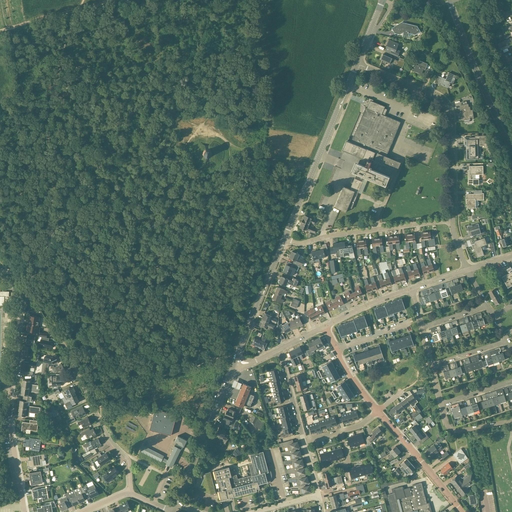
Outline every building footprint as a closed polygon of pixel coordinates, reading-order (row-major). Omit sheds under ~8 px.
[(415,33),(419,30),(417,26),(413,25),(413,26),(404,24),(402,25),(399,24),(396,26),(395,29),(404,32),(403,35),(408,37),(409,34),(415,35),(415,33)] [(398,57),(400,51),(396,50),(399,44),(389,40),(386,47),(387,48),(385,52),(398,57)] [(402,68),(405,60),(400,58),(398,61),(388,57),(383,54),(380,60),(382,60),(381,63),(385,65),(386,62),(387,60),(393,63),(393,64),(402,68)] [(431,79),(433,72),(425,68),(427,64),(420,61),(418,65),(415,64),(413,70),(420,73),(419,75),(425,78),(426,77),(431,79)] [(452,85),(456,76),(448,73),(446,79),(437,76),(434,82),(444,86),(445,86),(447,87),(449,83),(452,85)] [(343,187),(334,208),(335,208),(346,213),(348,208),(352,209),(359,193),(359,192),(364,179),(366,180),(367,180),(367,181),(388,189),(389,190),(395,175),(395,176),(397,173),(400,165),(401,163),(386,157),(401,123),(385,116),(387,110),(386,109),(384,108),(385,107),(373,102),(373,100),(369,98),(369,100),(367,99),(366,101),(365,100),(363,105),(367,107),(367,108),(365,108),(351,142),(348,141),(346,140),(342,151),(343,151),(347,153),(362,159),(360,164),(356,162),(355,164),(352,172),(356,174),(355,176),(350,190),(344,187),(343,187)] [(461,117),(462,116),(462,121),(472,119),(472,116),(473,116),(472,110),(470,110),(469,107),(468,107),(468,104),(460,105),(460,108),(460,109),(461,117)] [(486,136),(474,136),(474,137),(464,138),(464,146),(467,146),(467,150),(466,150),(466,160),(477,159),(477,156),(478,154),(478,146),(486,146),(486,136)] [(468,184),(473,184),(473,185),(479,185),(479,179),(473,179),(473,175),(483,174),(483,166),(469,166),(469,170),(468,170),(468,184)] [(478,201),(478,200),(484,200),(483,194),(473,194),(466,195),(467,208),(478,208),(478,206),(479,205),(479,202),(478,201)] [(318,222),(316,221),(311,219),(312,219),(304,216),(302,222),(309,225),(310,223),(314,225),(317,226),(318,222)] [(308,227),(309,225),(302,222),(299,228),(306,231),(307,230),(313,233),(315,229),(308,227)] [(477,237),(485,235),(483,228),(479,229),(478,224),(467,227),(470,235),(476,233),(477,237)] [(431,239),(430,232),(425,232),(426,240),(428,240),(428,243),(429,247),(435,246),(434,239),(431,239)] [(506,238),(500,240),(502,247),(510,245),(508,240),(511,239),(510,234),(505,236),(506,238)] [(481,247),(486,245),(484,238),(474,241),(475,243),(471,245),(473,250),(475,249),(477,257),(484,255),(483,251),(482,251),(481,247)] [(336,251),(339,250),(338,243),(333,244),(334,248),(330,248),(331,254),(337,253),(336,251)] [(340,253),(349,252),(350,258),(355,258),(352,245),(345,246),(344,243),(338,243),(339,250),(340,253)] [(328,256),(327,248),(317,251),(319,259),(325,257),(328,256)] [(303,262),(303,261),(303,259),(303,258),(303,257),(302,256),(299,255),(299,254),(292,251),(289,258),(294,260),(293,263),(301,266),(302,266),(303,262)] [(312,254),(309,254),(310,261),(319,259),(317,251),(311,253),(312,254)] [(390,251),(386,252),(387,261),(396,260),(395,256),(390,256),(390,251)] [(424,275),(429,273),(427,266),(425,267),(424,263),(420,264),(422,268),(421,268),(424,275)] [(292,275),(295,270),(297,271),(299,266),(293,264),(291,267),(286,265),(283,272),(292,275)] [(405,266),(406,268),(407,272),(409,279),(415,278),(412,271),(410,271),(409,265),(405,266)] [(401,268),(396,269),(400,282),(405,281),(403,274),(401,268)] [(391,271),(392,273),(393,277),(395,284),(400,282),(396,269),(391,271)] [(387,272),(382,274),(384,280),(386,287),(391,285),(389,278),(387,272)] [(508,287),(511,284),(511,272),(502,278),(508,287)] [(378,275),(378,277),(379,281),(381,289),(386,287),(384,280),(382,280),(380,274),(378,275)] [(286,286),(289,287),(290,285),(296,287),(299,280),(293,278),(292,281),(288,280),(288,279),(281,277),(280,280),(279,280),(278,282),(278,283),(279,283),(279,284),(286,286)] [(363,280),(364,282),(365,286),(367,293),(372,292),(370,284),(368,285),(366,279),(363,280)] [(453,280),(454,282),(457,293),(463,291),(461,283),(458,284),(457,283),(458,282),(459,281),(458,279),(453,280)] [(450,282),(446,283),(448,292),(449,292),(451,291),(452,295),(457,293),(454,282),(451,283),(450,282)] [(445,289),(444,289),(442,290),(442,288),(443,287),(442,284),(438,286),(442,298),(448,296),(447,294),(448,294),(447,292),(448,292),(446,283),(443,284),(445,289)] [(432,287),(434,293),(436,300),(442,298),(438,286),(432,287)] [(277,287),(275,293),(282,296),(283,293),(286,295),(287,291),(277,287)] [(355,292),(353,293),(355,298),(362,295),(359,287),(354,289),(355,292)] [(434,293),(431,294),(430,288),(426,289),(431,302),(436,300),(434,293)] [(421,291),(423,297),(425,304),(431,302),(426,289),(421,291)] [(488,293),(492,299),(498,295),(495,289),(488,293)] [(348,302),(355,298),(353,293),(350,294),(349,292),(344,294),(348,302)] [(281,299),(282,296),(275,293),(272,299),(282,303),(284,300),(281,299)] [(503,293),(498,296),(498,295),(492,299),(495,305),(502,302),(499,297),(501,296),(502,298),(505,297),(503,293)] [(337,301),(334,302),(337,308),(344,304),(340,296),(335,298),(337,301)] [(402,299),(396,301),(399,310),(399,311),(405,309),(405,310),(402,299)] [(329,311),(337,308),(334,302),(331,304),(330,301),(325,303),(329,311)] [(396,301),(390,302),(393,312),(399,311),(399,310),(396,301)] [(390,302),(384,304),(384,305),(388,315),(388,316),(388,314),(393,312),(390,302)] [(384,305),(379,307),(382,317),(388,315),(384,305)] [(318,311),(315,312),(318,317),(325,314),(321,306),(316,308),(318,311)] [(379,307),(374,309),(377,320),(377,319),(377,318),(382,317),(379,307)] [(306,311),(307,313),(311,321),(318,317),(315,312),(313,308),(306,311)] [(275,323),(275,324),(278,326),(278,321),(271,318),(272,316),(264,313),(264,315),(263,315),(263,316),(263,317),(262,319),(270,322),(270,321),(275,323)] [(481,313),(475,314),(479,326),(485,324),(483,318),(482,318),(481,316),(481,313)] [(299,318),(293,320),(297,327),(303,324),(301,322),(304,321),(301,315),(299,316),(299,318)] [(38,327),(39,317),(30,316),(28,332),(39,333),(40,327),(38,327)] [(364,316),(359,318),(362,327),(362,328),(367,326),(368,327),(364,316)] [(471,322),(469,323),(467,317),(464,318),(468,330),(473,328),(471,322)] [(359,318),(353,320),(353,321),(357,330),(357,331),(357,329),(362,328),(362,327),(359,318)] [(462,332),(468,330),(464,318),(460,319),(460,322),(462,321),(463,325),(460,326),(462,332)] [(270,322),(262,319),(261,323),(260,323),(259,324),(260,325),(259,326),(267,329),(268,327),(272,329),(273,328),(278,330),(278,326),(275,324),(270,322)] [(291,330),(297,327),(293,320),(288,323),(291,330)] [(353,321),(348,323),(351,332),(357,330),(353,321)] [(451,322),(448,323),(452,336),(458,334),(456,326),(453,327),(451,322)] [(285,333),(291,330),(288,323),(282,326),(281,324),(279,325),(279,328),(282,332),(284,331),(285,333)] [(348,323),(343,324),(346,334),(351,332),(348,323)] [(446,329),(444,330),(446,338),(452,336),(448,323),(445,324),(446,329)] [(343,324),(337,326),(341,337),(341,336),(346,334),(343,324)] [(440,340),(446,338),(444,330),(441,331),(439,326),(436,327),(440,340)] [(434,342),(440,340),(436,327),(430,329),(432,334),(434,342)] [(409,335),(405,336),(408,345),(411,344),(412,347),(414,347),(410,332),(409,332),(409,333),(408,333),(409,335)] [(255,346),(258,347),(261,339),(260,339),(262,334),(258,333),(256,337),(255,337),(251,345),(252,345),(253,346),(254,346),(255,346)] [(403,337),(399,338),(403,350),(405,349),(404,346),(408,345),(405,336),(404,335),(404,334),(402,335),(403,335),(403,337)] [(268,337),(264,335),(262,340),(261,339),(258,347),(260,348),(261,349),(262,350),(263,349),(264,350),(267,342),(266,341),(268,337)] [(26,342),(27,342),(27,345),(35,346),(35,343),(35,338),(34,338),(35,337),(27,336),(26,342)] [(41,340),(39,345),(52,348),(53,344),(51,344),(51,342),(47,341),(47,338),(41,337),(41,340)] [(395,337),(393,338),(394,340),(397,349),(400,348),(401,350),(401,351),(403,350),(399,338),(395,339),(395,338),(395,337)] [(319,351),(323,349),(325,348),(323,345),(320,338),(314,341),(317,348),(318,348),(319,351)] [(388,339),(387,339),(392,354),(394,353),(393,350),(397,349),(394,340),(390,341),(389,339),(388,340),(388,339)] [(313,350),(317,348),(314,341),(308,344),(310,349),(307,351),(309,356),(315,353),(313,350)] [(377,347),(373,349),(376,359),(381,358),(382,361),(384,360),(379,344),(379,345),(377,346),(377,347)] [(32,348),(32,347),(25,346),(24,355),(31,356),(33,356),(34,352),(36,353),(37,349),(32,348)] [(300,347),(294,350),(297,356),(299,355),(301,359),(305,358),(300,347)] [(368,348),(366,349),(371,364),(373,364),(373,363),(372,361),(376,359),(373,349),(368,350),(368,349),(368,348)] [(505,352),(501,353),(499,354),(499,352),(500,351),(499,348),(495,349),(499,362),(505,360),(504,357),(506,356),(505,352)] [(364,352),(360,353),(363,364),(368,362),(369,365),(371,364),(366,349),(364,350),(364,352)] [(493,364),(499,362),(495,349),(489,351),(493,364)] [(297,365),(296,362),(294,358),(297,356),(294,350),(288,352),(291,358),(290,358),(294,367),(297,365)] [(487,355),(488,357),(485,358),(488,366),(493,364),(489,351),(483,353),(484,356),(487,355)] [(323,357),(325,361),(334,356),(332,352),(323,357)] [(353,353),(352,353),(357,369),(358,369),(360,368),(359,365),(363,364),(360,353),(355,355),(355,353),(353,353)] [(44,356),(43,362),(44,362),(46,363),(49,364),(54,365),(61,361),(59,358),(59,357),(59,355),(58,355),(57,354),(50,358),(44,356)] [(478,355),(474,356),(478,369),(484,367),(481,360),(479,361),(478,358),(479,358),(478,355)] [(466,373),(472,371),(470,363),(468,358),(464,359),(466,365),(464,365),(466,373)] [(331,361),(322,366),(325,372),(334,367),(331,361)] [(22,362),(21,370),(31,371),(32,367),(36,368),(37,363),(32,362),(32,363),(22,362)] [(453,363),(457,376),(463,374),(460,367),(457,368),(456,365),(457,365),(456,362),(453,363)] [(51,365),(50,368),(53,369),(55,373),(57,372),(58,372),(59,371),(60,372),(65,370),(62,364),(55,367),(54,367),(54,366),(51,365)] [(445,379),(451,378),(449,371),(447,365),(441,367),(442,369),(445,369),(446,372),(443,372),(445,379)] [(334,367),(325,372),(328,377),(337,372),(334,367)] [(337,372),(328,377),(331,382),(340,377),(337,372)] [(294,377),(296,384),(302,382),(301,378),(303,377),(303,374),(300,375),(294,377)] [(68,376),(57,377),(54,377),(54,376),(50,376),(50,383),(52,383),(52,387),(61,386),(60,383),(65,383),(65,382),(70,382),(68,376)] [(26,377),(26,381),(23,380),(22,388),(39,390),(39,385),(30,384),(30,381),(31,381),(32,378),(26,377)] [(310,380),(302,382),(296,384),(298,391),(304,389),(307,388),(306,384),(311,383),(310,380)] [(344,381),(336,387),(340,392),(348,386),(344,381),(345,381),(344,381)] [(239,391),(242,385),(234,382),(231,388),(239,391)] [(243,405),(244,405),(250,408),(255,397),(254,395),(249,393),(251,389),(250,389),(251,387),(243,383),(243,385),(242,384),(240,389),(241,390),(235,404),(243,407),(243,405)] [(348,386),(340,392),(343,396),(351,391),(348,386)] [(63,396),(67,394),(69,398),(76,395),(74,392),(75,391),(73,387),(70,389),(69,387),(61,391),(63,396)] [(28,396),(29,391),(39,393),(39,390),(22,388),(21,395),(23,395),(23,398),(32,399),(33,396),(28,396)] [(502,389),(496,391),(500,403),(506,401),(503,394),(504,394),(502,389)] [(351,391),(343,396),(346,401),(354,396),(351,391)] [(494,405),(500,403),(496,391),(490,393),(494,405)] [(490,393),(484,394),(489,407),(494,405),(490,393)] [(310,400),(309,397),(308,394),(300,396),(302,403),(314,400),(314,398),(312,398),(312,399),(310,400)] [(70,401),(71,401),(73,405),(79,402),(76,395),(69,398),(63,401),(65,404),(68,410),(73,407),(70,401)] [(417,402),(416,400),(412,395),(406,399),(410,404),(411,405),(412,407),(415,405),(415,404),(417,402)] [(27,406),(27,402),(32,403),(32,399),(23,398),(22,401),(20,401),(19,408),(33,410),(39,411),(40,408),(27,406)] [(473,398),(469,400),(473,412),(479,410),(477,403),(475,404),(473,398)] [(404,408),(410,404),(406,399),(400,403),(404,408)] [(314,400),(302,403),(304,410),(310,409),(313,408),(312,407),(316,406),(314,400)] [(465,407),(463,408),(461,402),(458,403),(462,416),(467,414),(465,407)] [(398,412),(404,408),(400,403),(394,408),(398,412)] [(456,418),(462,416),(458,403),(448,406),(451,415),(455,414),(456,418)] [(77,415),(79,414),(80,417),(86,414),(82,406),(71,412),(74,418),(77,416),(77,415)] [(33,413),(33,410),(19,408),(18,415),(29,417),(29,412),(33,413)] [(401,417),(400,414),(398,412),(394,408),(388,412),(392,417),(397,413),(398,415),(397,416),(399,421),(397,422),(399,425),(404,421),(404,420),(401,417)] [(155,409),(149,429),(171,435),(176,415),(155,409)] [(225,414),(225,415),(232,418),(236,420),(238,413),(228,409),(227,412),(226,411),(226,412),(225,412),(225,414)] [(420,413),(419,413),(418,414),(413,417),(411,418),(413,421),(415,419),(417,422),(423,417),(420,413)] [(224,419),(222,422),(230,425),(228,428),(232,430),(234,426),(233,426),(234,423),(236,420),(232,418),(225,415),(224,416),(223,417),(223,418),(224,419)] [(252,415),(249,421),(254,424),(255,424),(258,418),(252,415)] [(80,429),(84,427),(91,424),(88,418),(81,421),(77,422),(80,429)] [(254,424),(253,425),(261,429),(265,422),(258,418),(255,424),(254,424)] [(23,422),(21,431),(26,431),(27,430),(37,431),(38,424),(36,424),(37,421),(30,420),(29,423),(23,422)] [(421,429),(418,426),(418,425),(416,422),(413,425),(414,426),(409,429),(413,435),(421,429)] [(226,440),(227,437),(224,435),(226,432),(220,425),(216,435),(220,437),(219,438),(226,440)] [(293,432),(291,427),(283,429),(282,429),(284,434),(280,435),(281,439),(291,436),(293,435),(292,432),(293,432)] [(367,441),(368,446),(369,450),(373,448),(371,443),(383,433),(378,428),(372,433),(373,435),(367,441)] [(421,429),(413,435),(418,441),(423,437),(425,440),(429,437),(422,428),(421,429)] [(82,436),(86,434),(88,438),(96,434),(93,429),(88,431),(88,430),(81,433),(82,436)] [(361,434),(354,436),(357,445),(364,443),(361,434)] [(174,442),(176,443),(174,446),(172,449),(173,449),(170,455),(166,463),(166,464),(169,466),(172,467),(173,466),(177,458),(181,450),(182,450),(183,447),(184,447),(187,440),(178,436),(174,442)] [(350,447),(357,445),(354,436),(347,438),(350,447)] [(41,440),(29,438),(29,440),(24,439),(23,446),(29,447),(29,450),(39,451),(41,440)] [(86,453),(94,449),(97,447),(101,445),(98,439),(91,442),(90,441),(87,442),(87,443),(83,445),(86,453)] [(287,447),(288,451),(294,449),(299,448),(297,442),(292,443),(291,440),(278,444),(279,447),(287,447)] [(245,447),(242,444),(240,446),(244,450),(243,450),(245,452),(247,450),(246,449),(248,447),(246,445),(249,442),(247,441),(244,445),(245,446),(245,447)] [(440,445),(439,446),(437,443),(427,451),(431,457),(435,454),(436,454),(443,449),(440,445)] [(140,451),(161,462),(164,456),(143,445),(140,451)] [(232,452),(236,456),(238,454),(239,455),(244,451),(239,446),(235,450),(232,452)] [(392,454),(388,458),(386,460),(387,461),(389,460),(390,461),(394,457),(400,452),(396,447),(390,452),(392,454)] [(341,448),(334,451),(336,460),(343,458),(341,448)] [(387,448),(384,451),(380,454),(382,458),(387,455),(386,454),(390,451),(387,448)] [(295,452),(294,449),(288,451),(280,453),(281,456),(289,456),(290,459),(296,458),(301,457),(300,451),(295,452)] [(453,455),(460,464),(468,458),(461,449),(453,455)] [(329,462),(336,460),(334,451),(327,453),(329,462)] [(447,451),(441,455),(445,460),(451,456),(447,451)] [(267,482),(268,481),(269,480),(269,479),(270,477),(270,476),(271,476),(271,475),(271,474),(271,473),(270,472),(270,471),(267,470),(262,452),(250,455),(252,463),(249,464),(251,475),(238,479),(236,475),(231,476),(228,467),(214,471),(216,480),(218,480),(221,491),(218,491),(221,500),(256,491),(256,488),(259,488),(258,484),(267,482)] [(90,459),(93,464),(93,465),(96,470),(100,467),(100,466),(101,465),(102,466),(106,463),(105,462),(110,459),(109,458),(110,457),(108,454),(107,454),(106,453),(100,457),(98,454),(90,459)] [(322,464),(329,462),(327,453),(319,455),(322,464)] [(42,465),(41,461),(44,461),(44,458),(45,458),(44,455),(31,457),(32,460),(28,461),(28,463),(28,466),(29,467),(29,468),(30,468),(33,468),(33,467),(42,465)] [(297,461),(296,458),(290,459),(283,461),(284,465),(292,465),(293,468),(299,467),(304,465),(302,460),(297,461)] [(402,471),(403,470),(411,464),(406,459),(401,464),(402,466),(400,468),(402,471)] [(370,463),(363,465),(365,475),(372,473),(370,463)] [(453,469),(455,467),(453,465),(451,466),(449,463),(443,468),(444,468),(441,470),(445,475),(453,469)] [(407,475),(409,473),(411,475),(415,471),(413,469),(415,468),(411,464),(403,470),(407,475)] [(363,465),(355,468),(358,477),(365,475),(363,465)] [(119,473),(114,467),(103,476),(108,482),(113,479),(112,478),(119,473)] [(299,470),(299,467),(293,468),(285,470),(286,473),(294,474),(295,477),(301,475),(306,474),(304,468),(299,470)] [(351,479),(358,477),(355,468),(348,470),(351,479)] [(323,474),(325,481),(330,479),(329,475),(332,474),(331,471),(328,472),(323,474)] [(32,485),(42,483),(40,472),(30,474),(32,485)] [(216,493),(210,472),(204,474),(205,475),(199,490),(210,494),(210,495),(216,493)] [(469,491),(466,488),(474,482),(472,473),(468,476),(467,474),(462,478),(461,477),(459,479),(457,476),(450,481),(462,496),(469,491)] [(297,482),(297,485),(303,484),(308,483),(307,477),(302,478),(301,475),(295,477),(288,479),(288,482),(297,482)] [(380,484),(381,488),(383,496),(385,495),(386,495),(384,487),(405,481),(404,478),(380,484)] [(331,483),(330,479),(325,481),(326,488),(332,486),(335,485),(334,482),(331,483)] [(431,511),(431,508),(429,509),(428,503),(426,503),(424,496),(423,496),(421,491),(423,490),(421,483),(412,485),(413,488),(410,489),(410,488),(403,490),(402,487),(391,489),(392,494),(388,495),(392,511),(431,511)] [(304,487),(303,484),(297,485),(290,488),(291,491),(299,491),(300,495),(311,492),(309,486),(304,487)] [(79,503),(85,501),(81,493),(84,491),(83,488),(82,488),(82,486),(73,490),(74,492),(79,503)] [(87,486),(83,488),(84,491),(86,494),(89,492),(91,498),(98,495),(95,488),(90,491),(87,486)] [(46,488),(32,490),(33,499),(42,498),(42,500),(48,499),(46,488)] [(67,499),(70,498),(74,506),(79,503),(74,492),(69,495),(68,493),(65,494),(66,497),(67,499)] [(329,497),(331,503),(343,500),(343,499),(344,499),(343,493),(337,495),(329,497)] [(68,508),(65,503),(69,502),(67,499),(66,497),(60,500),(61,503),(59,504),(62,511),(68,508)] [(345,505),(344,502),(343,500),(331,503),(332,509),(340,507),(345,505)] [(124,511),(130,510),(127,502),(122,505),(123,505),(120,506),(122,511),(124,511)]
